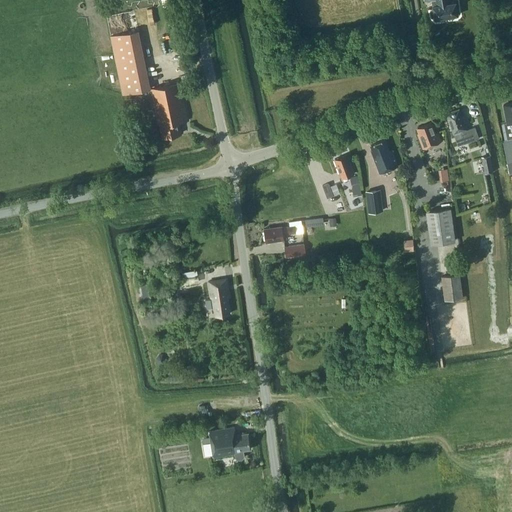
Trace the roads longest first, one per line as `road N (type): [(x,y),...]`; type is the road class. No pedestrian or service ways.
road 1 (unclassified): [(283,511),(229,169)]
road 2 (unclassified): [(229,169),(426,90),(511,68)]
road 3 (unclassified): [(0,215),(229,169)]
road 4 (unclassified): [(229,169),(198,0)]
